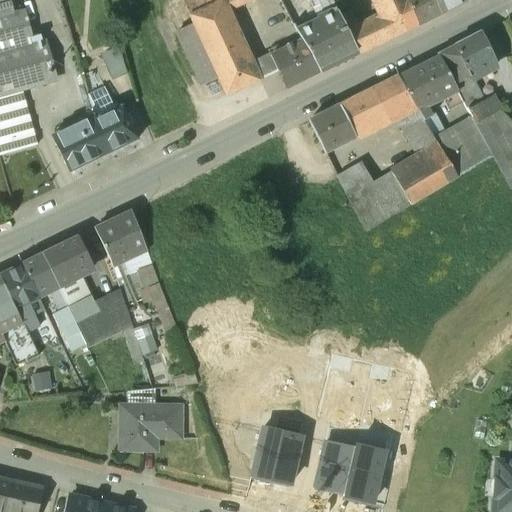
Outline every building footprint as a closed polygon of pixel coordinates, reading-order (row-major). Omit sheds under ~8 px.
[(0,0),(0,56),(34,47),(24,11),(12,15),(8,0),(0,0)] [(180,0),(189,19),(221,4),(227,17),(260,0),(180,0)] [(338,17),(328,0),(312,0),(310,1),(318,18),(331,44),(318,51),(329,71),(358,57),(347,35),(338,17)] [(417,27),(407,3),(405,0),(366,0),(374,16),(356,26),(359,30),(366,26),(377,47),(417,27)] [(432,0),(408,0),(407,3),(417,27),(439,16),(432,0)] [(432,0),(439,16),(471,0),(432,0)] [(246,57),(227,17),(221,4),(189,19),(193,27),(219,80),(228,98),(257,84),(250,66),(246,57)] [(352,27),(346,14),(338,17),(347,35),(359,30),(356,26),(352,27)] [(295,31),(301,42),(309,37),(317,51),(318,51),(331,44),(318,18),(295,31)] [(359,30),(347,35),(358,57),(377,47),(366,26),(359,30)] [(219,80),(193,27),(177,35),(203,88),(219,80)] [(480,34),(436,56),(437,58),(453,87),(470,79),(496,66),(480,34)] [(309,37),(301,42),(310,55),(317,51),(309,37)] [(301,42),(250,66),(257,84),(277,75),(286,92),(322,74),(310,55),(301,42)] [(0,56),(0,97),(21,92),(54,83),(43,44),(34,47),(0,56)] [(119,77),(133,70),(122,46),(108,53),(119,77)] [(329,71),(318,51),(317,51),(310,55),(322,74),(329,71)] [(437,58),(397,78),(414,107),(423,122),(431,118),(425,109),(457,93),(453,87),(437,58)] [(397,78),(356,98),(371,129),(396,116),(414,107),(397,78)] [(470,79),(453,87),(457,93),(467,111),(482,102),(470,79)] [(0,97),(0,155),(36,146),(21,92),(0,97)] [(482,102),(467,111),(472,120),(475,126),(500,112),(492,97),(482,102)] [(371,129),(356,98),(338,107),(353,137),(355,137),(356,139),(369,132),(368,130),(371,129)] [(338,107),(308,122),(324,155),(356,139),(355,137),(353,137),(338,107)] [(414,107),(396,116),(408,142),(428,131),(426,127),(423,122),(414,107)] [(95,123),(93,124),(108,156),(137,142),(121,109),(95,123)] [(511,124),(500,112),(475,126),(492,158),(511,193),(511,124)] [(88,121),(52,139),(69,175),(108,156),(93,124),(95,123),(92,113),(86,115),(88,121)] [(431,118),(423,122),(426,127),(433,123),(431,118)] [(475,126),(472,120),(457,129),(478,166),(492,158),(475,126)] [(478,166),(457,129),(434,141),(442,154),(457,178),(478,166)] [(442,154),(395,182),(410,206),(457,178),(442,154)] [(395,182),(391,174),(369,186),(357,166),(336,178),(364,234),(410,206),(395,182)] [(130,213),(94,230),(109,261),(111,268),(129,259),(145,252),(130,213)] [(75,239),(56,248),(71,279),(90,270),(75,239)] [(56,248),(41,256),(56,286),(71,279),(56,248)] [(151,267),(145,252),(129,259),(134,273),(151,267)] [(56,286),(41,256),(22,265),(37,296),(46,291),(56,286)] [(129,259),(111,268),(119,291),(125,309),(140,303),(136,294),(141,292),(134,273),(129,259)] [(21,265),(0,275),(0,281),(15,311),(38,300),(39,299),(37,296),(22,265),(21,265)] [(0,281),(0,342),(3,341),(0,335),(21,324),(15,311),(0,281)] [(158,285),(145,290),(164,337),(176,332),(158,285)] [(67,310),(56,286),(46,291),(57,315),(67,310)] [(121,333),(131,329),(125,309),(119,291),(93,303),(97,312),(74,324),(80,335),(87,349),(121,333)] [(67,310),(74,324),(97,312),(93,303),(90,298),(67,310)] [(38,300),(15,311),(20,321),(43,310),(38,300)] [(74,324),(67,310),(57,315),(51,317),(58,333),(63,331),(68,340),(80,335),(74,324)] [(21,324),(0,335),(3,341),(8,352),(14,367),(38,356),(23,323),(21,324)] [(135,327),(131,329),(141,359),(157,354),(146,324),(135,328),(135,327)] [(141,359),(131,329),(121,333),(131,366),(142,363),(141,359)] [(52,332),(36,339),(43,351),(58,344),(52,332)] [(172,390),(174,404),(187,403),(185,389),(172,390)] [(154,390),(126,393),(125,409),(154,408),(154,390)] [(154,408),(125,409),(125,452),(155,452),(155,439),(179,439),(180,408),(154,408)] [(290,486),(301,439),(261,430),(250,477),(290,486)] [(354,449),(344,493),(383,502),(391,469),(379,466),(384,446),(356,440),(354,449)] [(344,493),(354,449),(323,441),(312,486),(344,493)] [(511,511),(511,463),(495,462),(494,482),(497,482),(495,498),(492,498),(491,511),(511,511)] [(2,511),(10,481),(0,479),(0,511),(2,511)] [(34,511),(40,489),(10,481),(2,511),(34,511)] [(98,511),(101,503),(71,496),(66,511),(98,511)] [(98,511),(132,511),(133,511),(101,503),(98,511)]
